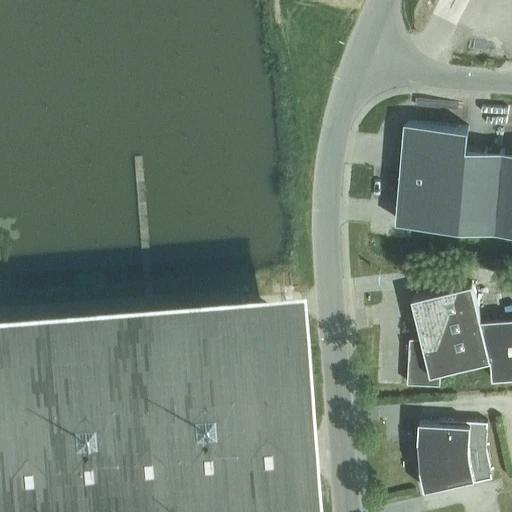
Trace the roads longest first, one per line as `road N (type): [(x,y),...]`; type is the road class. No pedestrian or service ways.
road 1 (tertiary): [(348,511),(327,187),(357,67)]
road 2 (unclassified): [(357,67),(511,82)]
